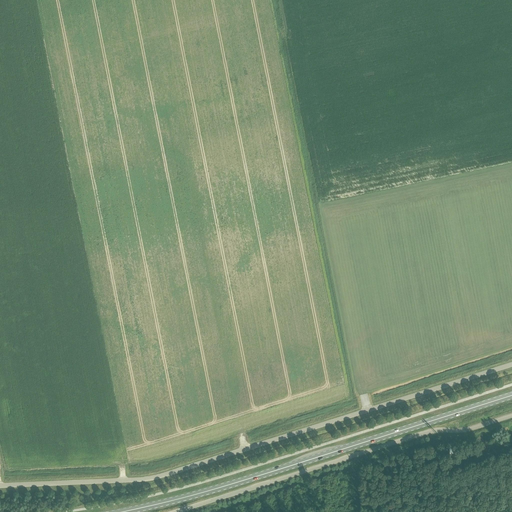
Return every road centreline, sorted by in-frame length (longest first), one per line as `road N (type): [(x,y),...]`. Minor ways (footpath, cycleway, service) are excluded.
road 1 (unclassified): [(0,485),(164,475),(511,364)]
road 2 (primary): [(119,511),(511,395)]
road 3 (unclassified): [(175,511),(427,431),(467,430),(511,415)]
road 4 (track): [(208,511),(427,441),(427,431)]
